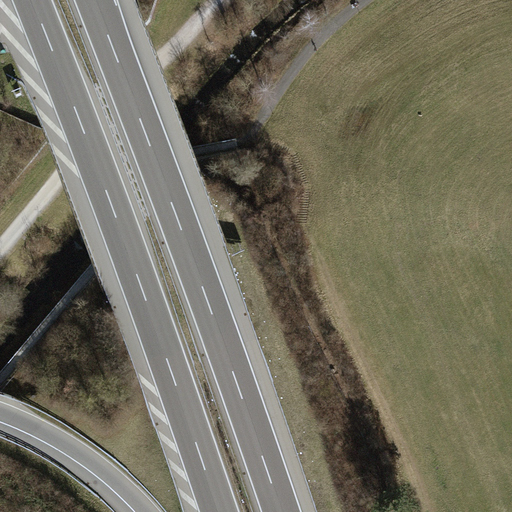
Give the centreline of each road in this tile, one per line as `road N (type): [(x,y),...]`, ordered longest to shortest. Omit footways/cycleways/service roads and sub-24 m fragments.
road 1 (motorway): [(32,0),(219,511)]
road 2 (motorway): [(281,511),(95,0)]
road 3 (track): [(0,380),(196,156),(250,137),(312,46),(367,0)]
road 4 (track): [(222,0),(160,60),(0,251)]
road 5 (track): [(407,511),(303,229)]
road 6 (motorway): [(0,412),(84,458),(144,511)]
